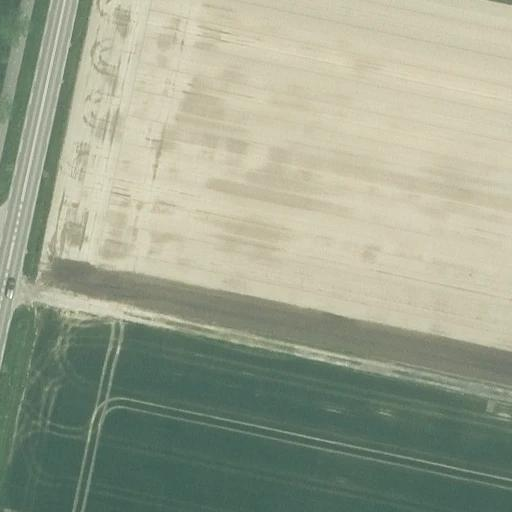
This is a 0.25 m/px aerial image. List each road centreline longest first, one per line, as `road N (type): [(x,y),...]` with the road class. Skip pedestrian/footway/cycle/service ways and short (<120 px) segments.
road 1 (track): [(3,288),(511,395)]
road 2 (secondary): [(0,305),(64,0)]
road 3 (track): [(0,480),(40,295)]
